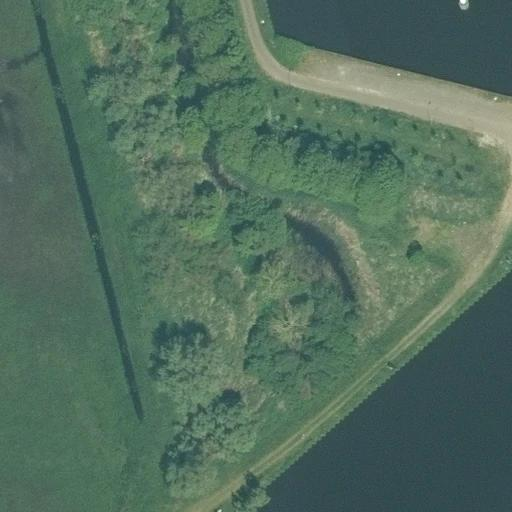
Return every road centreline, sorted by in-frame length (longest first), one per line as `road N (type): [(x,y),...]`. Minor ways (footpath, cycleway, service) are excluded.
road 1 (track): [(511,202),(459,292),(212,511)]
road 2 (unclassified): [(243,0),(257,58),(272,73),(294,80),(315,73),(511,120)]
